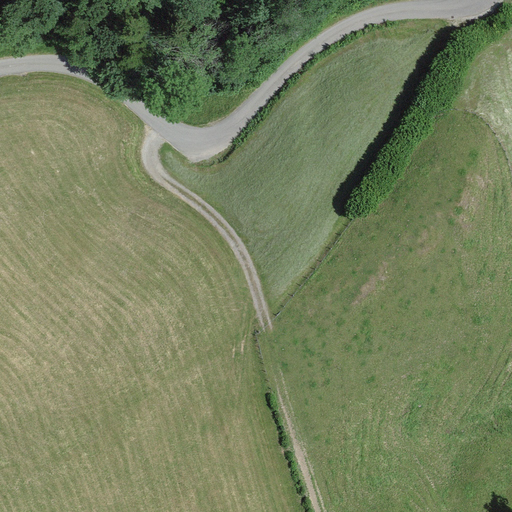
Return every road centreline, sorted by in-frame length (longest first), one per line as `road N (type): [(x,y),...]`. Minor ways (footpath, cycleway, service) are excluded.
road 1 (residential): [(481,0),(397,13),(336,34),(206,148),(189,145),(83,66),(0,70)]
road 2 (trunk): [(280,0),(511,481)]
